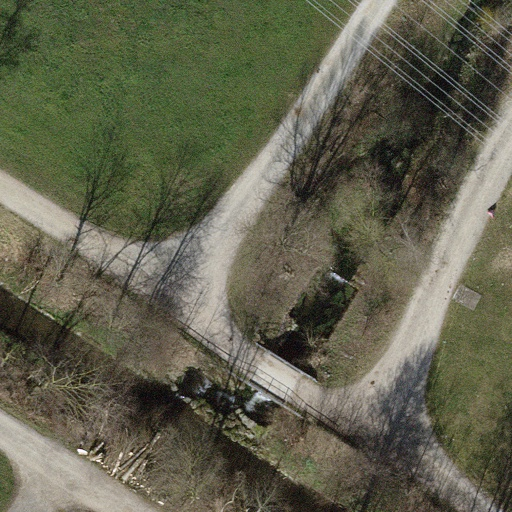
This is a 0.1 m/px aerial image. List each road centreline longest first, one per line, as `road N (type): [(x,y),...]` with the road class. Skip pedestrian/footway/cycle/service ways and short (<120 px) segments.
road 1 (track): [(379,0),(183,298)]
road 2 (track): [(511,139),(470,218),(378,438)]
road 3 (track): [(378,438),(240,356),(183,298)]
road 4 (track): [(183,298),(0,186)]
road 5 (track): [(0,432),(122,511)]
road 6 (track): [(476,511),(378,438)]
